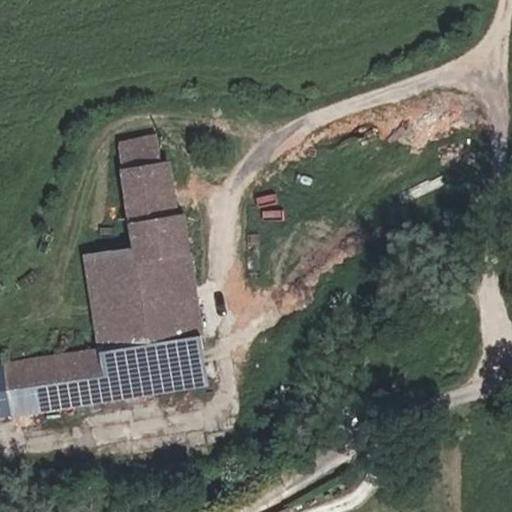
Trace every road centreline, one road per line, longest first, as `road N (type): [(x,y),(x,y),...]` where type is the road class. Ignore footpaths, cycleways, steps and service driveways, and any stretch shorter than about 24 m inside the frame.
road 1 (track): [(230,294),(228,239),(239,189),(279,136),(480,54),(506,0)]
road 2 (track): [(8,314),(86,174),(121,130),(160,114),(279,136)]
road 3 (unclassified): [(511,382),(413,409),(219,511)]
road 4 (track): [(511,323),(511,169)]
